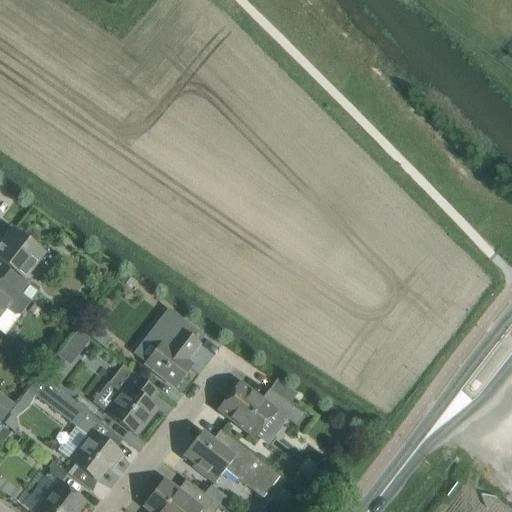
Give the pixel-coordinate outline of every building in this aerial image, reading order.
[(23,277),(42,252),(12,229),(0,245),(0,260),(11,269),(2,280),(18,293),(22,296),(32,284),(23,277)] [(18,319),(31,302),(22,296),(18,293),(11,302),(0,293),(0,317),(6,310),(18,319)] [(33,303),(28,310),(37,317),(42,310),(33,303)] [(159,347),(145,365),(159,376),(174,388),(189,369),(184,365),(199,345),(192,339),(198,332),(168,309),(146,337),(159,347)] [(113,338),(102,329),(95,339),(106,347),(113,338)] [(51,363),(70,378),(94,347),(75,332),(51,363)] [(157,410),(149,404),(158,393),(123,366),(108,385),(120,394),(106,412),(137,436),(157,410)] [(114,466),(122,455),(112,447),(120,438),(40,377),(28,391),(87,437),(69,460),(96,481),(110,463),(114,466)] [(254,439),(271,417),(282,425),(287,420),(296,427),(304,415),(269,390),(261,400),(239,383),(218,411),(254,439)] [(0,405),(0,425),(1,426),(11,414),(0,405)] [(11,415),(4,424),(14,431),(17,427),(16,418),(11,415)] [(10,434),(1,426),(0,427),(0,445),(0,446),(10,434)] [(279,476),(256,459),(225,435),(218,445),(201,432),(182,457),(193,465),(191,468),(214,486),(225,471),(261,500),(279,476)] [(53,464),(49,470),(50,477),(59,484),(60,483),(67,475),(53,464)] [(304,470),(293,483),(306,494),(317,480),(304,470)] [(47,475),(23,507),(29,511),(78,511),(85,503),(60,483),(59,484),(50,477),(47,475)] [(218,511),(221,508),(192,485),(185,495),(164,480),(143,507),(148,511),(218,511)]
